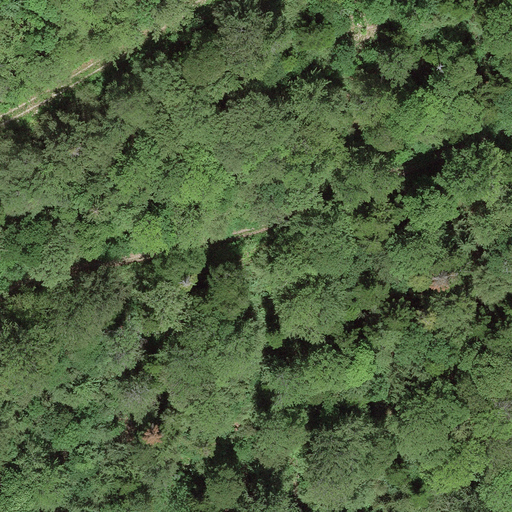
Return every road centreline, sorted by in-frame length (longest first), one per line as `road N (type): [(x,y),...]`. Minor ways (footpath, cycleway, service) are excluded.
road 1 (track): [(511,123),(359,196),(0,296)]
road 2 (track): [(194,0),(0,124)]
